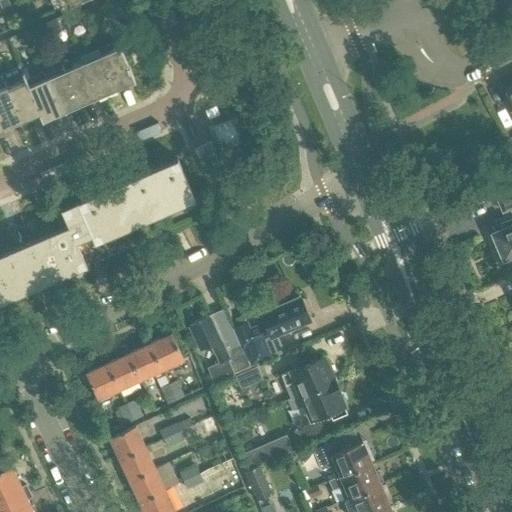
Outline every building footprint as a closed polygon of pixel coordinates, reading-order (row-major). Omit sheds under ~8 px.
[(0,0),(0,2),(3,10),(11,7),(8,0),(0,0)] [(11,7),(3,10),(7,19),(15,16),(11,7)] [(28,9),(22,12),(26,23),(32,20),(28,9)] [(55,19),(46,23),(50,32),(59,28),(55,19)] [(101,54),(116,89),(135,81),(120,45),(101,54)] [(79,55),(82,62),(98,97),(116,89),(101,54),(98,47),(79,55)] [(80,105),(98,97),(82,62),(64,69),(80,105)] [(62,113),(80,105),(64,69),(46,77),(62,113)] [(29,84),(28,85),(40,114),(43,121),(62,113),(46,77),(29,84)] [(7,86),(22,122),(40,114),(28,85),(25,78),(7,86)] [(0,120),(4,129),(22,122),(7,86),(0,88),(0,120)] [(0,303),(87,266),(77,241),(91,235),(101,260),(103,260),(102,259),(136,244),(129,228),(195,200),(178,158),(176,159),(178,164),(80,208),(77,201),(76,202),(74,198),(92,190),(87,179),(54,194),(70,231),(0,261),(0,303)] [(504,259),(511,255),(511,224),(511,225),(510,221),(503,225),(504,228),(493,233),(504,259)] [(247,322),(234,328),(240,342),(250,366),(283,352),(276,334),(310,319),(308,315),(310,315),(312,311),(307,300),(302,299),(301,299),(300,296),(293,299),(290,291),(285,289),(280,291),(279,296),(282,303),(275,306),(274,303),(260,309),(266,322),(250,329),(247,322)] [(224,349),(209,315),(189,325),(200,349),(211,344),(220,362),(207,367),(214,382),(234,374),(234,373),(250,366),(240,342),(224,349)] [(150,343),(163,369),(184,359),(172,333),(150,343)] [(141,379),(163,369),(150,343),(129,353),(141,379)] [(108,363),(120,389),(141,379),(129,353),(108,363)] [(289,400),(336,379),(335,377),(332,378),(323,356),(282,374),(292,398),(289,399),(289,400)] [(98,399),(120,389),(108,363),(86,373),(98,399)] [(240,388),(262,379),(257,367),(235,376),(240,388)] [(336,379),(289,400),(293,408),(300,405),(299,403),(303,401),(311,418),(328,411),(332,419),(347,413),(338,392),(341,390),(336,379)] [(169,384),(177,400),(184,396),(177,381),(169,384)] [(168,403),(177,400),(169,384),(161,388),(168,403)] [(127,404),(134,419),(142,416),(135,400),(127,404)] [(126,423),(134,419),(127,404),(119,408),(126,423)] [(179,431),(192,425),(189,418),(176,424),(160,431),(164,438),(179,431)] [(120,459),(146,447),(136,425),(110,438),(114,446),(120,459)] [(179,431),(164,438),(168,446),(183,439),(179,431)] [(373,464),(363,441),(350,446),(343,431),(321,441),(336,477),(337,478),(360,468),(362,469),(372,465),(373,464)] [(286,434),(265,444),(272,459),(293,450),(286,434)] [(146,447),(120,459),(123,467),(130,481),(156,468),(146,447)] [(133,489),(140,502),(166,490),(165,489),(178,483),(168,463),(156,468),(130,481),(133,489)] [(340,486),(346,499),(369,489),(372,491),(382,486),(385,485),(383,480),(381,475),(378,476),(373,464),(372,465),(362,469),(360,468),(337,478),(336,477),(328,480),(333,489),(340,486)] [(33,511),(27,497),(31,496),(27,486),(23,488),(12,465),(1,471),(0,469),(0,511),(33,511)] [(258,501),(272,495),(260,465),(245,471),(258,501)] [(200,474),(199,473),(196,466),(180,473),(184,481),(200,474)] [(187,489),(202,482),(203,481),(200,474),(184,481),(187,489)] [(310,498),(320,494),(317,485),(306,489),(310,498)] [(350,508),(351,511),(374,511),(378,511),(381,511),(391,507),(382,486),(372,491),(369,489),(346,499),(342,501),(345,510),(350,508)] [(166,490),(140,502),(144,511),(174,511),(176,511),(166,490)]
